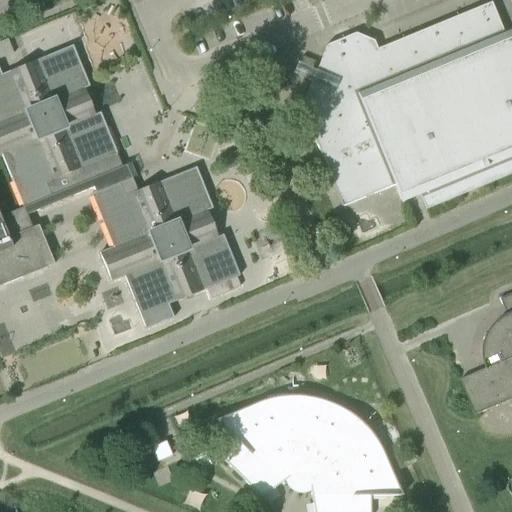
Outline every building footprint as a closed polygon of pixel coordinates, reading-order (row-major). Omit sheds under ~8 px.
[(341,207),(394,185),(401,203),(419,195),(425,210),(511,174),(511,29),(503,33),(490,3),(377,49),(373,41),(355,34),(326,45),(316,71),(311,69),(305,82),(310,84),(301,107),(341,207)] [(0,155),(21,206),(22,207),(29,205),(54,194),(48,180),(64,174),(66,173),(72,187),(94,178),(128,165),(127,164),(123,166),(106,125),(99,128),(78,76),(83,74),(72,46),(0,75),(0,74),(0,155)] [(138,190),(128,165),(94,178),(72,187),(70,188),(60,192),(64,200),(93,188),(95,193),(90,195),(112,248),(99,253),(110,282),(123,276),(145,330),(173,318),(167,305),(206,289),(210,298),(239,287),(236,277),(239,276),(227,248),(222,250),(201,198),(206,196),(195,168),(138,190)] [(0,287),(48,267),(47,267),(27,216),(64,200),(60,192),(70,188),(72,187),(66,173),(64,174),(48,180),(54,194),(29,205),(22,207),(21,206),(0,214),(0,287)] [(486,368),(460,380),(475,415),(511,399),(511,293),(501,299),(507,315),(504,317),(500,319),(497,322),(493,325),(491,328),(488,332),(486,336),(485,340),(484,344),(483,348),(483,353),(483,357),(484,361),(485,365),(486,368)] [(260,498),(288,478),(293,479),(291,485),(302,489),(304,484),(309,486),(313,511),(369,511),(370,496),(401,495),(383,453),(375,439),(364,426),(352,415),(338,406),(322,400),(306,397),(289,396),(273,398),(257,402),(215,420),(237,443),(221,459),(260,498)]
